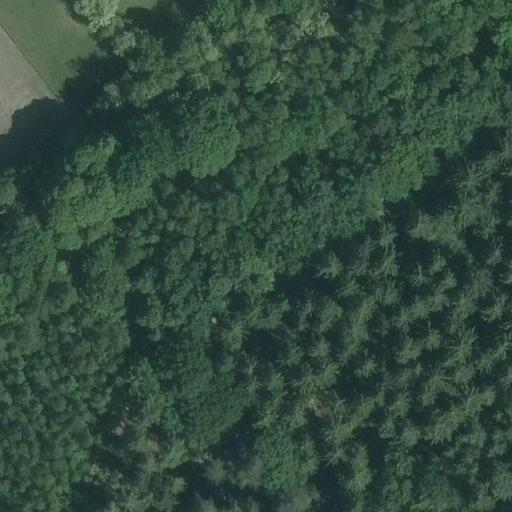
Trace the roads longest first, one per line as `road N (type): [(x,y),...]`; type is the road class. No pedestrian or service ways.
road 1 (track): [(0,226),(282,0)]
road 2 (track): [(189,511),(228,446),(259,433),(357,511)]
